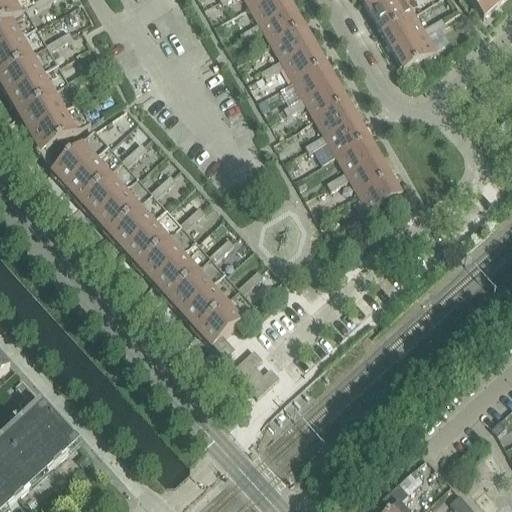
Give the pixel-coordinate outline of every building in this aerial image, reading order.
[(33,8),(29,0),(0,0),(0,88),(41,159),(91,130),(71,95),(83,88),(79,81),(67,88),(49,58),(61,51),(57,44),(45,51),(26,17),(36,11),(37,14),(50,7),(46,0),(33,8)] [(221,0),(218,2),(222,9),(232,3),(229,0),(221,0)] [(242,0),(250,13),(272,0),(242,0)] [(293,13),(285,0),(272,0),(250,13),(259,28),(249,34),(253,41),(263,35),(261,32),(293,13)] [(405,3),(411,0),(360,0),(371,19),(403,0),(405,3)] [(371,19),(382,38),(414,19),(405,3),(403,0),(371,19)] [(462,0),(483,22),(500,8),(492,0),(462,0)] [(263,35),(271,50),(304,31),(293,13),(261,32),(263,35)] [(427,41),(436,35),(432,28),(423,34),(414,19),(382,38),(392,56),(425,37),(427,41)] [(442,23),(432,28),(436,35),(446,30),(442,23)] [(315,50),(304,31),(271,50),(280,66),(271,71),(275,78),(284,73),(282,69),(315,50)] [(240,39),(244,46),(253,41),(249,34),(240,39)] [(61,51),(73,44),(69,37),(57,44),(61,51)] [(427,41),(425,37),(392,56),(404,76),(436,57),(427,41)] [(282,69),(284,73),(293,88),(326,69),(315,50),(282,69)] [(306,110),(304,107),(337,88),(326,69),(293,88),(302,103),(293,109),(297,115),(306,110)] [(262,77),(266,83),(275,78),(271,71),(262,77)] [(91,74),(79,81),(83,88),(95,81),(91,74)] [(304,107),(306,110),(315,125),(347,106),(337,88),(304,107)] [(328,147),(326,144),(358,125),(347,106),(315,125),(324,140),(314,146),(318,153),(328,147)] [(283,114),(287,121),(297,115),(293,109),(283,114)] [(326,144),(328,147),(336,163),(369,144),(358,125),(326,144)] [(51,176),(80,209),(212,353),(255,314),(242,301),(253,291),(247,285),(237,295),(213,269),(223,259),(218,253),(208,263),(184,237),(194,227),(189,221),(179,231),(155,205),(165,195),(160,190),(150,199),(126,173),(136,164),(131,158),(120,167),(94,138),(51,176)] [(380,162),(369,144),(336,163),(345,178),(336,183),(340,190),(349,185),(347,181),(380,162)] [(309,158),(318,153),(314,146),(305,151),(309,158)] [(141,148),(131,158),(136,164),(147,154),(141,148)] [(347,181),(349,185),(358,200),(391,181),(380,162),(347,181)] [(176,186),(170,180),(160,190),(165,195),(176,186)] [(370,219),(402,200),(391,181),(358,200),(367,215),(358,221),(362,228),(371,222),(370,219)] [(336,183),(327,189),(331,196),(340,190),(336,183)] [(302,184),(295,188),(300,196),(306,192),(302,184)] [(205,218),(199,212),(189,221),(194,227),(205,218)] [(228,244),(218,253),(223,259),(234,250),(228,244)] [(247,285),(253,291),(263,282),(258,276),(247,285)] [(254,355),(246,362),(255,371),(262,365),(254,355)] [(0,380),(11,371),(0,359),(0,380)] [(239,368),(248,378),(255,371),(246,362),(239,368)] [(248,378),(239,368),(232,375),(240,384),(248,378)] [(248,378),(256,387),(263,380),(255,371),(248,378)] [(263,380),(272,390),(279,383),(270,373),(263,380)] [(256,387),(248,378),(240,384),(249,394),(256,387)] [(263,380),(256,387),(264,396),(272,390),(263,380)] [(20,397),(28,390),(23,385),(16,392),(20,397)] [(264,396),(256,387),(249,394),(257,403),(264,396)] [(28,390),(20,397),(25,403),(33,396),(28,390)] [(0,511),(4,509),(6,511),(8,511),(30,493),(26,489),(43,474),(47,478),(69,458),(65,454),(75,445),(40,407),(42,406),(33,396),(25,403),(18,409),(27,419),(8,436),(11,440),(0,450),(0,511)] [(500,426),(492,434),(491,435),(497,441),(507,432),(500,426)] [(84,457),(76,465),(83,473),(91,466),(84,457)] [(399,490),(374,511),(402,511),(399,509),(408,501),(399,490)] [(459,500),(449,509),(452,511),(459,511),(465,507),(459,500)]
